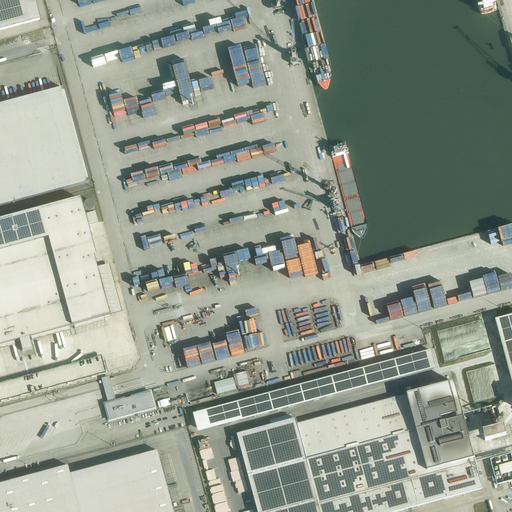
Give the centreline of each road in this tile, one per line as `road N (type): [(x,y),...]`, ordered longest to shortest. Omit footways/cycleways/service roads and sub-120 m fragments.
road 1 (unknown): [(265,0),(343,292)]
road 2 (unknown): [(180,120),(221,268),(216,301)]
road 3 (unknown): [(343,292),(486,257),(511,263)]
road 4 (unknown): [(216,301),(267,304),(343,292)]
road 5 (unknown): [(148,0),(180,120)]
